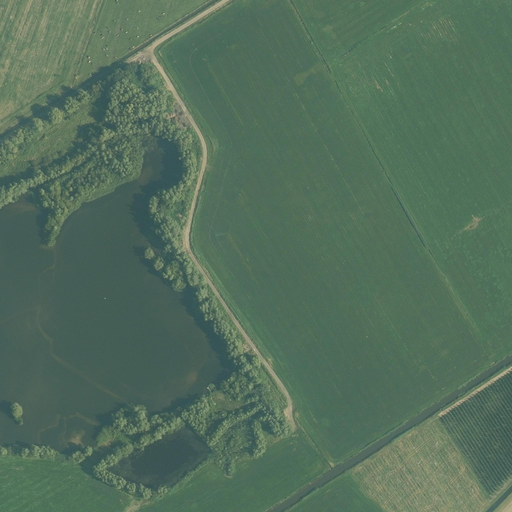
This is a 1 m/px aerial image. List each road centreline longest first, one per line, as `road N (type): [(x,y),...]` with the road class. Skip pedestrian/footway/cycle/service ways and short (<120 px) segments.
road 1 (track): [(226,0),(160,41),(153,55),(205,149),(186,247),(350,484),(380,511)]
road 2 (track): [(153,55),(137,56),(0,143)]
